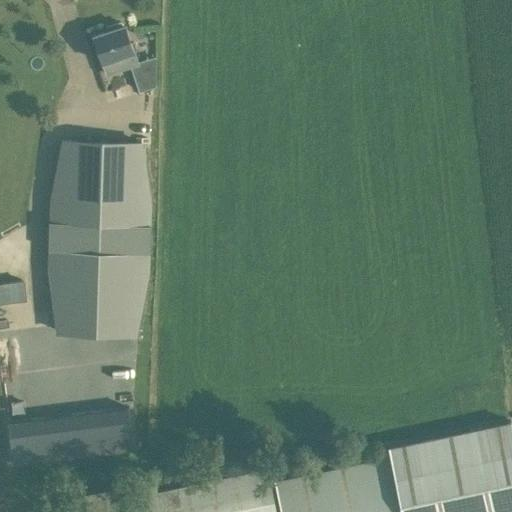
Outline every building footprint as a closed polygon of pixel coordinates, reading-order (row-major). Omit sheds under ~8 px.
[(94,35),(103,62),(107,73),(138,63),(133,50),(136,49),(133,41),(131,42),(125,25),(122,26),(121,22),(106,26),(108,31),(94,35)] [(157,84),(157,64),(134,71),(140,89),(157,84)] [(50,200),(48,269),(55,330),(136,333),(147,273),(150,204),(143,143),(62,140),(50,200)] [(129,405),(8,421),(14,463),(135,447),(129,405)] [(392,455),(275,481),(281,511),(511,511),(511,430),(510,420),(390,446),(392,455)] [(276,511),(267,467),(86,505),(87,511),(276,511)]
